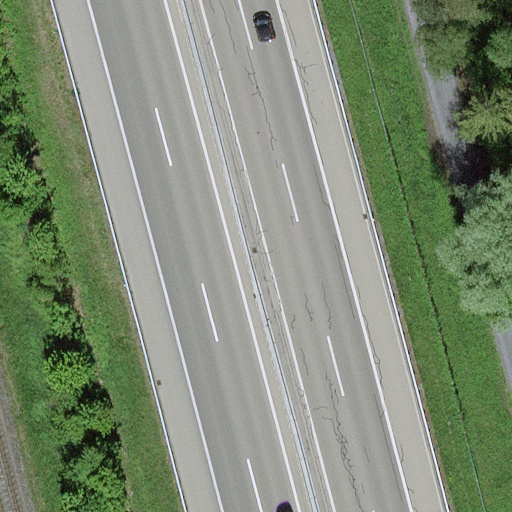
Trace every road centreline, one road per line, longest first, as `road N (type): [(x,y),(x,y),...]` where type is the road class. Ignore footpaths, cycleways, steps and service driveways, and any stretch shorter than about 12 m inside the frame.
road 1 (motorway): [(393,511),(253,0)]
road 2 (motorway): [(126,0),(264,511)]
road 3 (track): [(422,0),(511,323)]
